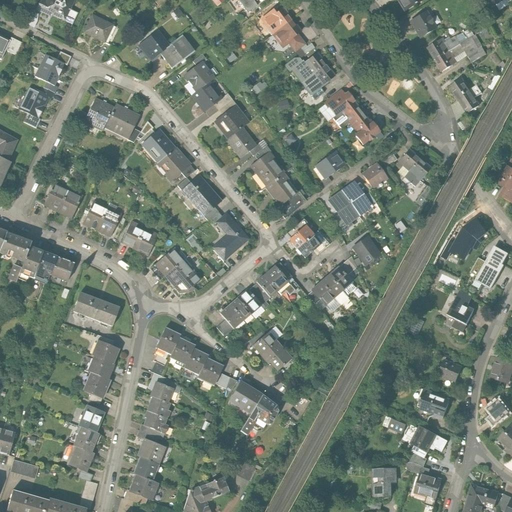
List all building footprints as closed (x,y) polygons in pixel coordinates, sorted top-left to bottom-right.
[(52,16),(64,22),(64,21),(72,25),(77,14),(69,11),(74,1),(71,0),(40,0),(36,11),(51,18),(52,16)] [(255,0),(238,0),(244,8),(248,13),(257,6),(254,1),(255,0)] [(396,0),(404,11),(422,0),(396,0)] [(511,3),(511,0),(505,0),(495,6),(498,11),(511,3)] [(276,16),(272,10),(261,19),(273,35),(279,30),(292,20),(284,9),(276,16)] [(426,13),(411,22),(420,38),(435,29),(426,13)] [(91,17),(83,33),(104,43),(112,27),(91,17)] [(211,24),(208,19),(202,24),(207,30),(211,27),(210,25),(211,24)] [(279,30),(273,35),(283,47),(288,44),(295,53),(306,45),(297,34),(301,31),(292,20),(279,30)] [(117,30),(112,27),(104,43),(110,46),(117,30)] [(157,32),(139,46),(150,61),(159,54),(168,47),(157,32)] [(444,40),(450,51),(468,39),(464,33),(456,38),(455,37),(450,40),(449,37),(444,40)] [(468,39),(450,51),(457,63),(467,57),(472,64),(485,56),(474,36),(468,39)] [(9,42),(0,37),(0,60),(4,51),(9,42)] [(181,37),(168,47),(159,54),(171,69),(193,53),(181,37)] [(10,39),(9,42),(4,51),(15,56),(21,44),(10,39)] [(443,39),(427,48),(434,60),(450,51),(444,40),(443,39)] [(312,44),(301,50),(304,55),(315,48),(312,44)] [(441,73),(457,63),(450,51),(434,60),(441,73)] [(236,58),(231,52),(224,57),(229,63),(236,58)] [(292,70),(302,83),(326,65),(318,53),(303,64),(302,62),(292,70)] [(191,64),(194,68),(201,63),(202,64),(206,61),(202,56),(191,64)] [(35,79),(39,81),(53,87),(63,66),(45,57),(35,79)] [(290,72),(292,70),(302,62),(299,59),(294,59),(285,66),(290,72)] [(182,77),(195,93),(209,83),(214,79),(202,64),(201,63),(194,68),(182,77)] [(326,65),(302,83),(314,100),(324,93),(320,88),(335,76),(326,65)] [(494,78),(482,99),(487,102),(499,80),(494,78)] [(461,80),(449,88),(467,114),(478,107),(478,106),(474,99),(469,91),(461,80)] [(37,87),(41,89),(54,95),(56,89),(53,87),(39,81),(37,87)] [(203,112),(213,105),(221,99),(209,83),(195,93),(191,97),(203,112)] [(260,83),(252,89),(256,95),(264,89),(260,83)] [(476,86),(469,91),(474,99),(481,94),(476,86)] [(41,89),(38,94),(47,99),(51,101),(54,95),(41,89)] [(29,90),(19,110),(37,119),(47,99),(38,94),(29,90)] [(329,108),(335,116),(354,102),(354,101),(348,92),(345,95),(341,90),(324,103),(328,109),(329,108)] [(213,105),(217,111),(231,100),(227,94),(221,99),(213,105)] [(95,100),(87,116),(83,124),(102,133),(103,130),(113,109),(95,100)] [(217,111),(222,116),(236,106),(231,100),(217,111)] [(287,101),(278,103),(280,111),(289,109),(287,101)] [(341,129),(349,123),(363,113),(354,102),(335,116),(333,118),(341,129)] [(115,106),(113,109),(103,130),(127,141),(133,130),(139,118),(115,106)] [(213,123),(226,141),(242,129),(249,124),(236,106),(222,116),(213,123)] [(74,125),(81,128),(83,124),(87,116),(80,113),(74,125)] [(371,124),(363,113),(349,123),(358,134),(355,136),(362,146),(375,136),(380,132),(372,122),(371,124)] [(146,126),(140,134),(137,139),(140,141),(152,130),(148,126),(147,127),(146,126)] [(239,159),(248,152),(256,146),(242,129),(226,141),(225,142),(231,149),(239,159)] [(140,134),(133,130),(127,141),(133,145),(137,139),(140,134)] [(142,147),(158,165),(176,150),(160,131),(142,147)] [(0,132),(0,180),(8,164),(18,143),(0,132)] [(384,137),(380,132),(375,136),(378,141),(384,137)] [(296,141),(291,135),(284,140),(289,146),(296,141)] [(252,157),(253,157),(266,147),(262,141),(256,146),(248,152),(252,157)] [(253,157),(257,162),(269,153),(270,152),(266,147),(253,157)] [(158,165),(172,181),(181,174),(190,166),(176,150),(158,165)] [(400,184),(402,182),(421,160),(410,151),(398,166),(402,169),(394,179),(400,184)] [(250,167),(265,187),(283,174),(284,173),(269,153),(257,162),(250,167)] [(335,153),(316,165),(325,179),(328,177),(344,167),(335,153)] [(398,162),(394,156),(383,164),(387,170),(398,162)] [(421,160),(402,182),(406,185),(409,185),(410,184),(416,188),(432,169),(421,160)] [(186,180),(187,180),(195,173),(190,166),(181,174),(186,180)] [(363,176),(368,183),(374,191),(381,186),(387,194),(394,190),(377,166),(363,176)] [(511,169),(508,167),(498,184),(505,188),(500,197),(511,204),(511,169)] [(264,188),(279,208),(295,196),(285,182),(288,180),(283,174),(265,187),(264,188)] [(182,192),(203,218),(214,209),(221,202),(200,177),(191,185),(182,192)] [(328,177),(325,179),(317,184),(321,189),(331,182),(328,177)] [(178,188),(182,192),(191,185),(187,180),(186,180),(178,188)] [(363,187),(368,194),(371,197),(376,194),(374,191),(368,183),(363,187)] [(43,206),(56,212),(67,190),(54,184),(43,206)] [(354,184),(341,193),(358,217),(371,208),(370,207),(364,198),(354,184)] [(432,190),(427,187),(416,202),(421,205),(432,190)] [(56,212),(70,219),(81,197),(67,190),(56,212)] [(275,210),(284,220),(305,202),(299,193),(295,196),(279,208),(275,210)] [(346,226),(358,217),(341,193),(328,201),(338,215),(345,225),(346,226)] [(368,194),(364,198),(370,207),(375,203),(371,197),(368,194)] [(106,209),(93,202),(82,225),(95,232),(106,209)] [(120,215),(106,209),(95,232),(108,238),(120,215)] [(208,223),(210,221),(218,214),(214,209),(203,218),(208,223)] [(214,226),(216,224),(222,219),(218,214),(210,221),(214,226)] [(222,219),(216,224),(227,237),(212,249),(224,263),(249,241),(227,215),(222,219)] [(338,215),(333,219),(340,228),(345,225),(338,215)] [(286,235),(290,240),(304,228),(305,228),(307,225),(303,220),(286,235)] [(476,250),(480,243),(482,242),(479,238),(485,234),(475,220),(463,229),(450,252),(464,260),(471,247),(476,250)] [(120,244),(133,250),(144,228),(131,221),(120,244)] [(133,250),(146,256),(157,234),(144,228),(133,250)] [(288,241),(296,251),(312,237),(305,228),(304,228),(290,240),(288,241)] [(320,246),(314,252),(318,256),(329,246),(317,232),(312,237),(320,246)] [(30,244),(5,234),(0,248),(0,253),(20,262),(18,268),(21,269),(29,248),(30,244)] [(320,246),(312,237),(296,251),(304,260),(314,252),(320,246)] [(368,237),(351,248),(366,270),(383,259),(368,237)] [(477,277),(475,281),(490,290),(499,275),(504,266),(502,265),(508,254),(502,251),(494,247),(485,262),(477,277)] [(43,254),(29,248),(21,269),(19,274),(33,280),(43,254)] [(173,250),(154,266),(173,289),(192,272),(173,250)] [(56,259),(43,254),(33,280),(46,285),(49,276),(56,259)] [(351,258),(338,269),(349,281),(358,274),(355,270),(356,269),(351,258)] [(73,265),(56,259),(49,276),(57,279),(61,280),(67,283),(73,265)] [(485,262),(478,259),(470,274),(477,277),(485,262)] [(279,265),(275,269),(286,283),(291,279),(279,265)] [(19,274),(21,269),(18,268),(13,266),(8,280),(15,283),(19,274)] [(274,269),(264,278),(277,293),(287,284),(286,283),(275,269),(274,269)] [(338,269),(328,277),(341,292),(351,284),(349,281),(338,269)] [(200,282),(192,272),(173,289),(178,294),(189,294),(193,290),(194,287),(200,282)] [(333,299),(341,292),(328,277),(321,284),(333,299)] [(269,299),(277,293),(264,278),(256,284),(257,285),(269,299)] [(323,307),(333,299),(321,284),(310,293),(311,293),(323,307)] [(257,285),(252,289),(264,303),(269,299),(257,285)] [(266,306),(264,303),(252,289),(247,293),(260,307),(262,310),(266,306)] [(247,292),(237,300),(250,315),(260,307),(247,293),(247,292)] [(311,293),(306,297),(319,311),(323,307),(311,293)] [(81,295),(73,313),(111,330),(119,312),(81,295)] [(456,296),(447,315),(456,320),(452,327),(462,333),(473,311),(463,306),(465,301),(456,296)] [(237,300),(229,307),(242,322),(250,315),(237,300)] [(233,330),(242,322),(229,307),(220,316),(225,321),(233,330)] [(225,321),(215,329),(223,338),(233,330),(225,321)] [(179,335),(165,329),(156,348),(164,352),(167,353),(170,354),(168,358),(184,366),(193,349),(194,346),(178,338),(179,335)] [(248,343),(251,347),(263,337),(259,333),(248,343)] [(251,347),(259,356),(275,343),(267,333),(263,337),(251,347)] [(92,335),(90,340),(99,344),(99,343),(108,347),(110,341),(92,335)] [(99,344),(93,358),(94,358),(112,366),(118,351),(108,347),(99,343),(99,344)] [(290,360),(275,343),(259,356),(267,365),(269,363),(276,372),(290,360)] [(207,356),(193,349),(184,366),(183,368),(198,375),(197,377),(213,385),(214,384),(219,373),(222,366),(206,358),(207,356)] [(155,356),(152,361),(154,362),(163,366),(166,361),(164,360),(167,353),(164,352),(162,356),(155,352),(155,356)] [(112,366),(94,358),(88,373),(91,374),(107,381),(113,366),(112,366)] [(511,370),(511,363),(496,359),(489,378),(507,384),(511,370)] [(290,360),(276,372),(281,377),(294,365),(290,360)] [(444,361),(438,376),(455,383),(461,368),(444,361)] [(150,372),(153,373),(160,376),(165,367),(163,366),(154,362),(150,372)] [(147,389),(152,391),(155,382),(160,384),(163,377),(160,376),(153,373),(147,389)] [(234,381),(219,373),(214,384),(229,391),(234,381)] [(109,382),(107,381),(91,374),(83,392),(91,395),(102,400),(109,382)] [(150,397),(151,397),(166,403),(171,389),(160,384),(155,382),(152,391),(150,397)] [(263,396),(241,382),(228,401),(250,415),(263,396)] [(427,391),(421,408),(435,414),(434,417),(442,419),(449,401),(441,398),(441,396),(427,391)] [(102,400),(91,395),(88,401),(99,406),(102,400)] [(275,405),(263,396),(250,415),(240,432),(247,435),(251,428),(257,431),(261,431),(263,424),(268,426),(272,424),(278,412),(277,409),(273,410),(275,405)] [(151,397),(146,411),(166,419),(168,412),(166,411),(169,404),(166,403),(151,397)] [(511,406),(505,398),(499,403),(507,413),(511,409),(511,406)] [(497,401),(486,410),(492,417),(496,424),(508,414),(507,413),(499,403),(497,401)] [(103,414),(87,407),(81,421),(79,420),(76,426),(79,428),(95,434),(103,414)] [(146,418),(143,426),(163,433),(166,426),(163,425),(166,419),(146,411),(144,417),(146,418)] [(496,424),(492,417),(488,421),(492,427),(496,424)] [(511,424),(496,440),(506,449),(503,451),(510,458),(511,456),(511,424)] [(137,437),(143,439),(154,443),(156,438),(161,440),(163,433),(143,426),(141,425),(137,437)] [(419,427),(410,444),(414,447),(411,452),(424,459),(431,447),(442,453),(447,442),(437,436),(419,427)] [(95,434),(79,428),(76,435),(79,437),(75,447),(76,448),(90,454),(98,435),(95,434)] [(14,434),(3,431),(0,440),(0,453),(8,456),(14,434)] [(137,456),(140,458),(157,464),(163,447),(154,443),(143,439),(137,456)] [(90,454),(76,448),(69,467),(82,472),(85,474),(86,473),(93,455),(90,454)] [(424,459),(411,452),(406,463),(406,464),(413,464),(423,468),(427,460),(424,459)] [(133,475),(136,476),(150,481),(157,464),(140,458),(133,475)] [(38,468),(13,461),(9,473),(34,480),(38,468)] [(423,469),(423,468),(413,464),(410,473),(419,475),(427,478),(429,470),(423,469)] [(373,471),(374,497),(391,497),(391,483),(395,483),(394,471),(373,471)] [(85,474),(82,472),(79,480),(86,482),(90,483),(93,476),(86,473),(85,474)] [(427,478),(419,475),(415,492),(427,495),(424,506),(433,508),(441,481),(427,478)] [(136,476),(130,492),(147,499),(150,500),(157,484),(150,481),(136,476)] [(190,492),(184,510),(185,511),(208,511),(204,502),(228,493),(222,479),(197,489),(190,492)] [(90,483),(86,482),(79,506),(91,509),(98,485),(90,483)] [(471,486),(463,511),(481,511),(483,507),(487,504),(495,506),(498,494),(471,486)] [(127,490),(123,499),(133,502),(144,504),(147,499),(130,492),(127,490)] [(45,511),(48,503),(12,492),(6,511),(45,511)] [(505,511),(511,499),(503,495),(500,511),(503,511),(505,511)] [(121,499),(117,511),(130,511),(133,502),(123,499),(121,499)] [(49,500),(48,503),(45,511),(85,511),(86,511),(49,500)] [(369,500),(367,508),(380,511),(382,504),(369,500)]
